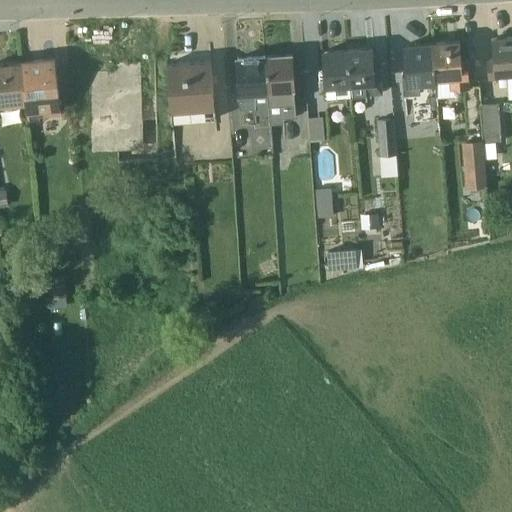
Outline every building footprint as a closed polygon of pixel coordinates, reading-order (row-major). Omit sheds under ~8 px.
[(507,93),(511,92),(511,28),(489,31),(491,51),(485,51),(487,71),(489,71),(490,73),(498,73),(498,81),(507,80),(507,93)] [(434,79),(435,93),(454,91),(453,84),(469,83),(467,54),(460,55),(459,33),(431,36),(434,79)] [(420,79),(434,79),(431,36),(401,39),(404,67),(400,67),(401,89),(421,88),(420,79)] [(346,43),(350,92),(382,89),(379,58),(374,58),(372,41),(346,43)] [(326,94),(350,92),(346,43),(320,45),(321,64),(318,64),(318,75),(317,75),(319,88),(326,88),(326,94)] [(264,50),(268,108),(269,118),(284,117),(283,112),(295,112),(291,48),(264,50)] [(252,109),(268,108),(264,50),(234,52),(239,103),(251,102),(252,109)] [(22,56),(27,98),(28,108),(42,106),(42,113),(61,111),(54,51),(22,55),(22,56)] [(171,118),(215,114),(210,55),(167,58),(171,118)] [(0,100),(27,98),(22,56),(0,58),(0,100)] [(483,135),(483,137),(500,136),(498,98),(480,99),(483,135)] [(310,137),(325,136),(322,111),(307,113),(310,137)] [(380,173),(398,171),(393,113),(375,114),(380,173)] [(465,183),(487,181),(483,137),(483,135),(461,137),(465,183)] [(316,212),(332,211),(329,183),(314,184),(316,212)] [(0,202),(8,201),(6,186),(0,186),(0,202)] [(365,228),(375,227),(375,221),(377,221),(376,209),(360,209),(360,222),(364,222),(365,228)] [(342,271),(341,265),(354,264),(354,263),(363,262),(361,243),(328,246),(330,272),(342,271)] [(49,295),(66,293),(64,272),(47,273),(49,295)]
